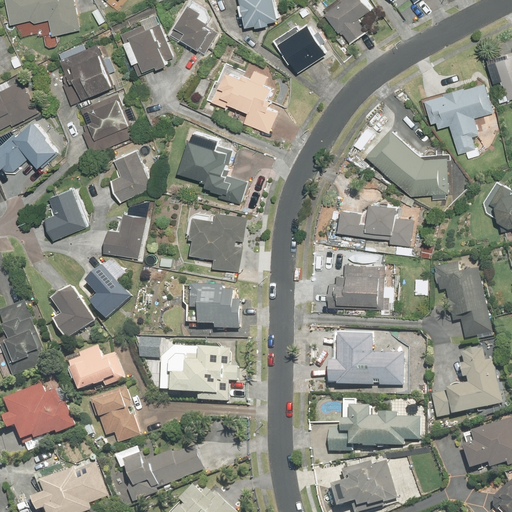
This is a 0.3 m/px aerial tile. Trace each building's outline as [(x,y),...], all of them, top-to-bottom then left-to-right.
[(8,0),(14,25),(50,17),(54,36),(82,29),(75,0),(8,0)] [(281,22),(276,0),(242,0),(249,29),(281,22)] [(367,0),(348,0),(329,14),(351,46),(370,32),(361,20),(374,10),(367,0)] [(191,5),(173,34),(200,51),(213,30),(207,26),(210,22),(201,17),(203,13),(191,5)] [(145,25),(124,34),(141,75),(177,60),(162,25),(148,30),(145,25)] [(310,27),(285,44),(301,69),(326,53),(310,27)] [(63,57),(79,96),(115,81),(100,43),(89,48),(85,39),(63,48),(66,55),(63,57)] [(504,80),(510,99),(511,97),(511,52),(497,56),(498,60),(490,62),(496,82),(504,80)] [(228,69),(214,101),(249,116),(247,122),(271,133),(280,112),(271,108),(274,101),(269,99),(274,89),(266,85),(269,76),(256,71),(252,79),(228,69)] [(0,87),(0,86),(0,132),(40,113),(23,81),(2,91),(0,87)] [(486,82),(427,99),(435,128),(452,124),(459,153),(477,148),(474,135),(480,134),(475,117),(495,112),(486,82)] [(141,133),(123,88),(81,105),(91,128),(85,131),(94,152),(141,133)] [(61,150),(35,122),(19,137),(16,134),(0,148),(0,167),(9,177),(32,157),(42,167),(61,150)] [(393,129),(369,154),(413,194),(449,193),(448,158),(426,158),(393,129)] [(218,148),(191,140),(181,171),(207,179),(204,191),(241,203),(248,180),(227,173),(234,150),(219,145),(218,148)] [(155,186),(138,149),(116,159),(123,174),(113,179),(124,201),(155,186)] [(511,187),(504,183),(491,203),(493,214),(500,218),(503,230),(511,228),(511,187)] [(88,225),(73,188),(52,197),(58,212),(48,216),(56,238),(88,225)] [(344,209),(341,230),(392,237),(391,242),(412,244),(415,219),(397,216),(399,206),(373,202),(371,213),(344,209)] [(141,257),(149,217),(126,212),(122,229),(110,227),(106,250),(141,257)] [(239,270),(248,217),(218,212),(216,219),(195,216),(192,237),(195,238),(192,253),(217,257),(215,266),(239,270)] [(493,332),(479,268),(462,272),(460,262),(437,267),(442,290),(447,289),(454,321),(462,320),(466,338),(493,332)] [(330,307),(384,309),(386,265),(346,263),(346,275),(338,275),(337,282),(331,282),(330,307)] [(133,296),(105,266),(88,282),(100,295),(92,302),(108,319),(133,296)] [(430,278),(418,278),(417,294),(429,294),(430,278)] [(96,320),(73,285),(53,297),(63,313),(56,317),(69,337),(96,320)] [(225,286),(193,285),(192,324),(217,324),(217,328),(242,328),(242,300),(235,300),(235,290),(225,290),(225,286)] [(25,300),(0,310),(6,322),(3,324),(9,339),(1,343),(15,376),(51,360),(25,300)] [(331,361),(331,384),(405,385),(406,352),(374,352),(374,334),(339,333),(339,361),(331,361)] [(82,389),(105,380),(107,386),(128,378),(118,351),(104,356),(100,344),(81,351),(83,356),(71,361),(82,389)] [(233,364),(234,346),(180,344),(166,354),(165,387),(172,388),(172,394),(199,395),(199,402),(231,404),(232,382),(241,383),(242,364),(233,364)] [(439,417),(505,403),(495,358),(486,360),(483,348),(465,353),(467,363),(462,364),(465,378),(470,377),(471,383),(447,388),(448,391),(434,394),(439,417)] [(44,381),(6,397),(12,411),(5,414),(11,426),(18,423),(24,438),(35,433),(37,437),(57,429),(58,433),(78,424),(68,399),(64,401),(58,388),(48,392),(44,381)] [(128,385),(92,397),(106,436),(117,432),(120,443),(145,435),(128,385)] [(351,432),(351,445),(405,445),(405,440),(422,440),(422,417),(398,417),(398,412),(381,412),(381,417),(372,416),(372,406),(351,406),(351,419),(343,419),(343,432),(351,432)] [(511,465),(511,418),(473,432),(476,441),(464,445),(472,469),(491,463),(493,468),(509,462),(510,466),(511,465)] [(144,451),(124,459),(133,483),(128,484),(135,501),(159,491),(158,487),(208,469),(197,441),(147,460),(144,451)] [(96,461),(42,479),(46,490),(34,494),(39,509),(48,506),(49,511),(83,511),(93,509),(90,502),(108,496),(96,461)] [(399,498),(388,461),(373,465),(372,461),(344,470),(348,481),(334,486),(341,507),(359,502),(361,510),(399,498)] [(511,511),(511,479),(491,503),(496,507),(491,511),(511,511)] [(194,483),(167,511),(239,511),(210,485),(204,492),(194,483)]
